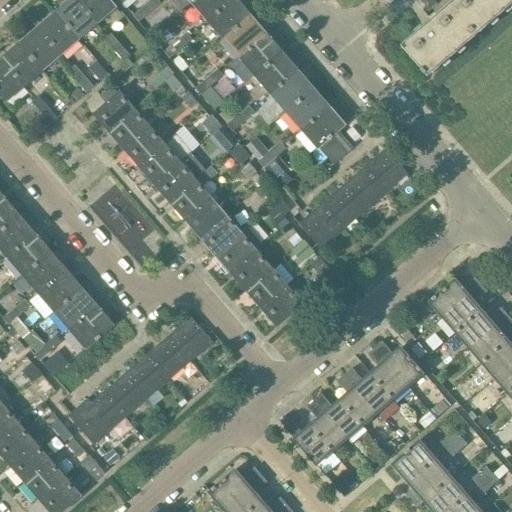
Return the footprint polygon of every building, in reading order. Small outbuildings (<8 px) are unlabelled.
[(77,39),(95,23),(74,0),(67,0),(54,12),(77,39)] [(107,0),(74,0),(95,23),(113,7),(107,0)] [(156,0),(150,0),(143,6),(149,13),(159,4),(156,0)] [(179,12),(190,3),(193,0),(170,0),(169,1),(179,12)] [(193,0),(190,3),(191,4),(206,21),(230,0),(193,0)] [(248,16),(233,0),(230,0),(206,21),(221,39),(248,16)] [(511,6),(511,0),(457,0),(452,5),(479,36),(511,6)] [(479,36),(452,5),(404,46),(424,70),(423,71),(427,75),(428,75),(430,78),(479,36)] [(138,22),(149,13),(143,6),(132,16),(138,22)] [(59,54),(77,39),(54,12),(35,28),(59,54)] [(248,16),(221,39),(237,57),(263,34),(248,16)] [(40,70),(59,54),(35,28),(17,43),(40,70)] [(104,39),(113,50),(119,44),(110,34),(104,39)] [(185,34),(174,44),(180,50),(191,41),(185,34)] [(279,53),(263,34),(237,57),(252,75),(279,53)] [(0,60),(22,86),(40,70),(17,43),(0,58),(0,60)] [(119,44),(113,50),(122,60),(128,55),(119,44)] [(169,59),(180,50),(174,44),(163,53),(164,53),(169,59)] [(252,75),(268,94),(294,71),(279,53),(252,75)] [(0,98),(3,102),(22,86),(0,60),(0,98)] [(106,73),(97,63),(86,73),(95,83),(106,73)] [(67,71),(76,82),(83,76),(74,65),(71,68),(67,71)] [(217,70),(206,80),(211,86),(222,76),(217,70)] [(310,89),(294,71),(268,94),(283,112),(310,89)] [(166,80),(160,73),(149,82),(155,89),(166,80)] [(76,82),(86,93),(93,87),(83,76),(76,82)] [(165,82),(173,92),(180,85),(172,76),(165,82)] [(200,95),(211,86),(206,80),(195,89),(195,90),(200,95)] [(97,93),(86,103),(108,130),(132,110),(122,99),(126,96),(119,88),(104,101),(97,93)] [(222,104),(209,88),(200,95),(214,111),(222,104)] [(72,104),(83,95),(78,89),(66,98),(72,104)] [(283,112),(298,129),(299,130),(300,129),(326,107),(310,89),(283,112)] [(180,98),(190,109),(197,103),(187,92),(180,98)] [(31,102),(40,113),(47,107),(38,96),(34,99),(31,102)] [(236,115),(241,121),(252,112),(247,106),(236,115)] [(40,113),(50,124),(56,118),(47,107),(40,113)] [(147,128),(138,117),(141,114),(135,107),(132,110),(108,130),(124,148),(147,128)] [(326,107),(300,129),(299,130),(316,150),(343,127),(326,107)] [(231,130),(241,121),(236,115),(226,124),(231,130)] [(201,124),(211,136),(220,128),(210,116),(201,124)] [(147,128),(124,148),(139,166),(159,148),(162,146),(153,135),(157,132),(150,125),(147,128)] [(234,143),(221,129),(220,128),(208,139),(222,155),(235,144),(234,143)] [(154,184),(159,179),(181,160),(191,151),(176,133),(162,146),(159,148),(139,166),(154,184)] [(256,135),(246,144),(257,157),(267,148),(256,135)] [(279,141),(268,150),(274,156),(284,147),(279,141)] [(236,145),(225,155),(236,167),(246,157),(236,145)] [(330,159),(334,165),(347,154),(343,149),(330,159)] [(268,150),(258,160),(263,166),(274,156),(268,150)] [(384,150),(363,168),(385,194),(406,175),(384,150)] [(187,168),(181,160),(159,179),(154,184),(170,201),(193,181),(184,171),(187,168)] [(248,179),(257,171),(250,163),(240,171),(248,179)] [(363,212),(385,194),(363,168),(341,187),(363,212)] [(281,187),(289,181),(283,173),(275,180),(281,187)] [(193,181),(170,201),(185,219),(208,199),(199,189),(203,186),(196,178),(193,181)] [(255,190),(262,198),(271,190),(264,182),(255,190)] [(342,231),(363,212),(341,187),(319,206),(342,231)] [(208,199),(185,219),(200,237),(223,216),(214,206),(218,203),(211,196),(208,199)] [(0,230),(17,215),(1,197),(0,198),(0,230)] [(320,249),(342,231),(319,206),(298,224),(320,249)] [(281,229),(289,222),(280,212),(273,219),(281,229)] [(223,216),(200,237),(215,255),(238,234),(230,224),(233,221),(227,213),(223,216)] [(18,216),(17,215),(0,230),(0,249),(6,257),(32,233),(18,216)] [(215,255),(231,272),(257,249),(261,245),(246,227),(238,234),(215,255)] [(48,252),(32,233),(6,257),(22,275),(48,252)] [(301,240),(296,234),(288,241),(293,247),(301,240)] [(314,251),(303,238),(301,240),(293,247),(291,249),(301,261),(314,251)] [(141,266),(151,258),(141,245),(130,253),(141,266)] [(264,257),(257,249),(231,272),(246,290),(269,270),(260,259),(264,257)] [(49,252),(48,252),(22,275),(37,292),(38,293),(64,270),(49,252)] [(329,271),(318,258),(309,266),(320,279),(329,271)] [(269,270),(246,290),(261,308),(284,287),(275,277),(279,274),(272,267),(269,270)] [(80,288),(64,270),(38,293),(53,311),(80,288)] [(430,301),(444,317),(481,284),(475,277),(463,288),(456,279),(430,301)] [(284,287),(261,308),(277,326),(300,306),(290,295),(294,292),(287,284),(284,287)] [(488,291),(481,284),(444,317),(457,332),(482,310),(475,302),(488,291)] [(80,288),(53,311),(69,330),(95,306),(80,288)] [(28,306),(25,302),(21,298),(10,308),(16,315),(28,306)] [(112,325),(95,306),(69,330),(85,348),(112,325)] [(457,332),(470,348),(508,315),(501,307),(489,318),(482,310),(457,332)] [(0,317),(5,323),(16,315),(10,308),(0,316),(0,317)] [(511,323),(511,319),(508,315),(470,348),(483,363),(509,340),(502,333),(511,323)] [(189,317),(167,337),(189,362),(212,343),(189,317)] [(400,321),(394,326),(399,332),(405,327),(400,321)] [(59,342),(55,339),(52,335),(41,345),(48,352),(59,342)] [(169,379),(189,362),(167,337),(145,354),(168,380),(169,379)] [(483,363),(496,378),(511,364),(511,344),(509,340),(483,363)] [(19,355),(21,353),(25,350),(17,341),(13,344),(11,346),(19,355)] [(375,348),(409,386),(424,373),(401,347),(394,354),(383,342),(375,348)] [(427,353),(419,343),(412,349),(420,359),(427,353)] [(37,361),(48,352),(41,345),(31,354),(37,361)] [(393,399),(409,386),(375,348),(368,355),(378,367),(371,373),(393,399)] [(230,353),(222,361),(228,368),(236,360),(230,353)] [(147,398),(168,380),(145,354),(124,372),(147,398)] [(511,364),(496,378),(509,393),(511,390),(511,364)] [(32,382),(40,375),(30,365),(22,372),(32,382)] [(345,374),(378,412),(393,399),(371,373),(363,380),(353,368),(345,374)] [(103,390),(126,417),(147,398),(124,372),(103,390)] [(363,425),(378,412),(345,374),(338,381),(348,393),(341,400),(363,425)] [(93,445),(126,417),(103,390),(90,402),(86,398),(67,415),(93,445)] [(315,400),(348,438),(363,425),(341,400),(333,407),(322,394),(315,400)] [(186,401),(182,397),(177,402),(180,406),(186,401)] [(333,451),(348,438),(315,400),(307,407),(318,420),(311,426),(333,451)] [(430,410),(436,417),(443,411),(437,404),(430,410)] [(0,440),(17,425),(9,416),(11,413),(5,405),(2,408),(0,409),(0,440)] [(418,420),(424,428),(430,422),(424,415),(418,420)] [(491,422),(485,415),(478,421),(484,428),(491,422)] [(57,434),(65,427),(58,420),(50,427),(57,434)] [(295,440),(317,465),(333,451),(311,426),(303,433),(292,421),(284,427),(295,440)] [(26,430),(20,423),(17,425),(0,440),(0,455),(8,464),(32,443),(23,433),(26,430)] [(447,448),(461,436),(455,430),(442,442),(447,448)] [(447,448),(454,456),(467,444),(461,436),(447,448)] [(85,452),(73,438),(67,444),(79,458),(85,452)] [(42,448),(35,440),(32,443),(8,464),(23,482),(47,460),(39,450),(42,448)] [(435,458),(420,440),(393,463),(409,481),(435,458)] [(110,465),(119,457),(112,449),(103,458),(110,465)] [(511,455),(506,449),(502,453),(507,458),(511,455)] [(94,463),(88,456),(82,462),(88,469),(94,463)] [(56,465),(50,458),(47,460),(23,482),(39,500),(63,478),(54,468),(56,465)] [(409,481),(425,500),(451,476),(435,458),(409,481)] [(492,473),(478,484),(485,492),(509,471),(502,464),(492,473)] [(84,472),(78,465),(63,478),(39,500),(49,511),(61,511),(79,497),(70,486),(72,483),(84,472)] [(478,484),(492,473),(487,466),(473,478),(478,484)] [(210,492),(224,508),(261,474),(255,467),(242,478),(235,469),(210,492)] [(345,495),(358,483),(348,472),(335,483),(345,495)] [(268,482),(261,474),(224,508),(227,511),(249,511),(262,500),(256,493),(268,482)] [(447,511),(467,495),(451,476),(425,500),(435,511),(447,511)] [(481,511),(467,495),(447,511),(481,511)] [(249,511),(279,511),(287,505),(281,498),(269,508),(262,500),(249,511)]
